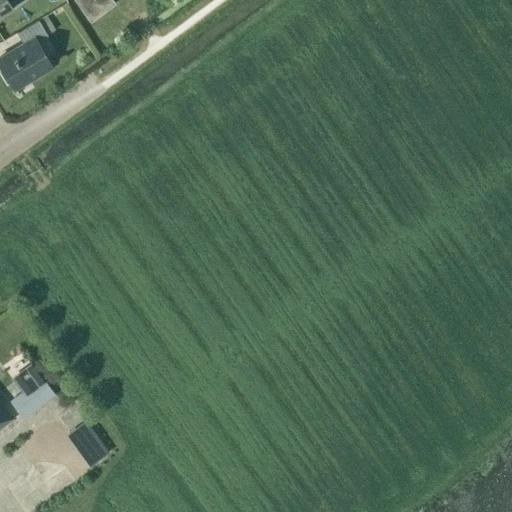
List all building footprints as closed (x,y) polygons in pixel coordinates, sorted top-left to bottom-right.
[(0,0),(0,14),(11,9),(5,0),(0,0)] [(74,0),(90,21),(113,4),(110,0),(74,0)] [(46,16),(38,21),(46,35),(55,31),(50,23),(48,19),(46,16)] [(50,67),(36,43),(47,36),(46,35),(38,21),(16,34),(23,44),(0,57),(0,65),(14,89),(50,67)] [(20,392),(9,400),(22,419),(54,395),(42,378),(41,378),(30,363),(9,378),(20,392)] [(0,428),(13,419),(0,401),(0,428)]
